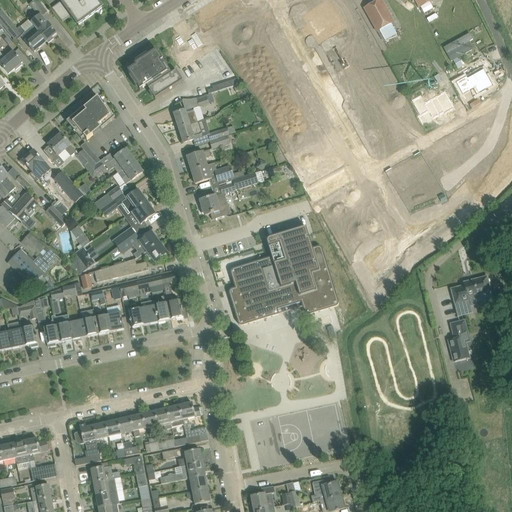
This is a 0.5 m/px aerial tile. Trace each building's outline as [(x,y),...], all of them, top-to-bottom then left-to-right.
[(47,12),(36,0),(34,0),(29,5),(39,16),(40,18),(42,16),(47,12)] [(79,26),(103,8),(97,0),(62,0),(61,1),(61,2),(52,8),(52,9),(62,23),(72,16),(73,18),(79,26)] [(259,0),(243,0),(248,7),(243,10),(249,21),(256,18),(253,13),(264,7),(259,0)] [(380,0),(365,9),(377,31),(393,23),(380,0)] [(228,2),(217,9),(229,27),(238,21),(241,25),(247,22),(240,11),(235,14),(228,2)] [(217,9),(207,15),(214,26),(209,30),(216,41),(222,37),(219,33),(229,27),(217,9)] [(0,22),(14,40),(16,38),(24,30),(20,26),(17,29),(2,10),(0,11),(0,22)] [(39,16),(30,23),(33,26),(34,28),(47,42),(48,43),(54,38),(53,37),(57,34),(50,26),(48,23),(42,16),(40,18),(39,16)] [(196,21),(185,29),(198,47),(209,40),(196,21)] [(34,53),(47,42),(34,28),(33,26),(24,34),(21,36),(26,42),(34,53)] [(175,35),(174,35),(187,55),(198,47),(185,29),(175,36),(175,35)] [(342,32),(327,41),(332,50),(347,41),(342,32)] [(470,34),(444,48),(452,62),(474,50),(469,42),(473,39),(470,34)] [(174,35),(163,43),(177,62),(187,55),(174,35)] [(263,40),(252,46),(256,53),(260,50),(266,60),(285,49),(279,38),(267,46),(263,40)] [(347,41),(332,50),(337,58),(352,49),(347,41)] [(285,49),(266,60),(271,70),(267,72),(271,79),(282,72),(279,67),(291,59),(285,49)] [(352,49),(337,58),(341,66),(356,58),(352,49)] [(170,71),(170,70),(157,50),(148,56),(149,57),(144,61),(142,58),(135,62),(136,63),(135,64),(136,66),(128,71),(131,76),(129,77),(133,83),(136,81),(139,86),(138,87),(140,90),(147,86),(147,85),(149,84),(151,87),(149,89),(150,91),(152,91),(155,95),(153,96),(154,97),(155,99),(183,81),(177,71),(172,74),(170,71)] [(22,63),(16,55),(14,53),(6,60),(0,52),(0,63),(0,64),(9,74),(22,63)] [(356,58),(341,66),(346,75),(348,74),(361,66),(356,58)] [(361,66),(348,74),(353,82),(368,74),(363,65),(361,66)] [(466,78),(456,84),(462,96),(473,90),(476,95),(492,86),(483,70),(467,79),(466,78)] [(283,74),(272,81),(275,87),(280,85),(285,94),(285,95),(305,83),(305,82),(305,83),(299,73),(286,80),(283,74)] [(368,74),(353,82),(357,90),(373,82),(368,74)] [(373,82),(357,90),(362,99),(378,91),(373,82)] [(285,94),(284,94),(290,105),(286,107),(290,113),(301,107),(298,101),(311,94),(305,83),(285,95),(285,94)] [(421,98),(413,102),(422,117),(430,113),(432,118),(443,112),(444,114),(454,108),(445,92),(424,103),(421,98)] [(104,105),(98,97),(88,106),(87,105),(67,122),(81,139),(84,137),(87,140),(93,135),(101,128),(101,129),(115,118),(106,104),(104,105)] [(200,108),(210,105),(207,98),(197,101),(200,108)] [(315,101),(299,111),(303,119),(320,109),(315,101)] [(409,107),(399,113),(410,133),(418,129),(411,117),(414,116),(409,107)] [(174,114),(179,129),(198,123),(193,108),(174,114)] [(320,109),(303,119),(307,126),(324,116),(320,109)] [(399,113),(388,119),(393,128),(396,126),(402,138),(410,133),(399,113)] [(324,116),(307,126),(311,133),(328,124),(324,116)] [(379,124),(368,131),(380,151),(391,144),(384,131),(390,128),(383,117),(377,120),(379,124)] [(198,123),(179,129),(184,143),(197,139),(202,137),(198,123)] [(328,124),(311,133),(316,141),(333,131),(328,124)] [(210,141),(228,135),(229,135),(227,129),(208,135),(210,141)] [(84,166),(88,171),(95,165),(83,151),(78,155),(76,152),(70,145),(71,145),(61,135),(56,139),(53,136),(47,142),(49,145),(49,146),(52,149),(58,156),(65,150),(71,157),(74,154),(84,166)] [(230,136),(229,136),(210,142),(213,149),(230,143),(230,144),(234,142),(232,137),(230,137),(230,136)] [(85,143),(81,147),(96,165),(100,162),(101,161),(85,143)] [(51,162),(58,156),(52,149),(45,155),(51,162)] [(114,168),(118,173),(135,161),(127,150),(118,156),(116,158),(111,161),(106,165),(109,171),(114,168)] [(29,153),(20,162),(24,167),(26,165),(32,173),(30,175),(37,183),(51,171),(44,163),(41,159),(38,156),(34,151),(30,155),(29,153)] [(191,171),(207,166),(205,159),(212,157),(210,151),(187,158),(191,171)] [(64,163),(58,156),(51,162),(59,170),(65,164),(64,163)] [(135,179),(143,173),(135,161),(118,173),(125,183),(126,185),(132,180),(132,181),(135,179)] [(101,163),(88,172),(93,179),(106,170),(105,169),(104,167),(101,163)] [(218,182),(228,179),(234,177),(231,167),(217,171),(214,164),(207,166),(191,171),(195,184),(212,179),(217,177),(218,182)] [(413,164),(394,175),(402,188),(420,178),(424,185),(435,178),(428,167),(418,173),(413,164)] [(0,183),(9,194),(16,188),(6,178),(8,176),(0,167),(0,183)] [(264,181),(261,172),(256,174),(255,174),(255,173),(244,177),(235,180),(232,181),(232,182),(233,183),(220,187),(222,194),(222,196),(223,196),(258,184),(258,183),(264,181)] [(63,173),(55,179),(76,203),(84,197),(63,173)] [(21,176),(16,181),(26,191),(31,186),(21,176)] [(8,195),(9,194),(0,183),(0,195),(3,199),(8,195)] [(100,211),(114,201),(123,194),(118,186),(108,194),(95,204),(100,211)] [(368,188),(360,193),(369,208),(377,204),(368,188)] [(142,195),(139,190),(128,198),(128,199),(122,203),(126,208),(130,214),(147,202),(147,201),(148,198),(145,195),(142,195)] [(360,193),(353,197),(362,213),(369,208),(360,193)] [(33,211),(39,205),(26,194),(20,201),(19,203),(11,212),(10,213),(22,223),(28,217),(30,218),(35,212),(33,211)] [(220,195),(200,201),(203,207),(201,208),(203,215),(205,215),(205,216),(211,214),(212,220),(231,214),(230,214),(226,201),(227,201),(226,200),(222,202),(220,195)] [(11,212),(19,203),(17,201),(14,198),(12,196),(10,198),(8,200),(8,199),(2,204),(11,212)] [(353,197),(345,201),(354,217),(362,213),(353,197)] [(62,216),(68,210),(58,201),(57,203),(53,207),(62,216)] [(105,218),(119,208),(114,201),(100,211),(105,218)] [(345,201),(338,205),(347,221),(354,217),(345,201)] [(148,203),(147,202),(130,214),(137,223),(139,226),(144,222),(145,222),(148,220),(156,214),(152,210),(153,209),(153,207),(151,203),(148,203)] [(338,205),(331,209),(340,225),(347,221),(338,205)] [(0,222),(9,231),(17,223),(18,222),(15,220),(15,219),(2,207),(1,208),(0,207),(0,222)] [(67,223),(61,217),(62,216),(53,207),(46,213),(61,229),(67,223)] [(331,209),(323,214),(332,230),(340,225),(331,209)] [(229,291),(228,292),(229,293),(237,322),(238,324),(239,324),(240,325),(241,325),(242,325),(279,314),(277,309),(301,302),(303,312),(304,313),(305,314),(306,315),(307,315),(308,315),(335,307),(337,306),(338,305),(338,303),(338,302),(323,250),(322,248),(321,248),(320,247),(319,247),(318,247),(313,248),(306,227),(270,238),(269,238),(268,239),(267,240),(267,241),(267,243),(272,257),(233,268),(232,268),(231,269),(230,270),(230,272),(230,273),(235,287),(231,288),(230,289),(229,290),(229,291)] [(136,234),(132,228),(112,241),(117,248),(136,234)] [(46,247),(30,233),(22,243),(38,257),(46,247)] [(141,241),(133,246),(138,252),(134,255),(137,259),(147,252),(159,243),(152,233),(147,236),(141,241)] [(85,234),(76,240),(82,248),(90,242),(85,234)] [(141,241),(136,234),(117,248),(122,254),(133,246),(141,241)] [(167,253),(159,243),(147,252),(155,262),(167,253)] [(96,264),(84,247),(75,254),(77,263),(79,275),(80,276),(96,264)] [(20,252),(16,256),(8,263),(32,287),(45,274),(20,251),(20,252)] [(94,272),(95,274),(97,283),(148,271),(146,263),(136,265),(135,259),(94,272)] [(71,268),(79,275),(77,263),(71,268)] [(170,284),(179,281),(178,274),(175,274),(168,276),(163,277),(164,285),(170,284)] [(89,275),(81,277),(84,290),(92,288),(89,275)] [(151,288),(164,285),(163,277),(149,280),(151,288)] [(493,300),(491,292),(487,277),(464,283),(465,286),(451,289),(455,305),(468,301),(470,306),(493,300)] [(149,280),(137,283),(138,291),(144,290),(151,288),(149,280)] [(120,287),(122,295),(128,294),(138,291),(137,283),(120,287)] [(63,287),(65,297),(72,295),(73,298),(78,296),(75,284),(75,285),(63,287)] [(65,297),(63,287),(62,287),(51,293),(52,301),(65,298),(64,297),(65,297)] [(118,288),(111,290),(114,301),(121,300),(118,288)] [(103,291),(94,293),(96,300),(100,299),(105,298),(103,291)] [(172,295),(166,296),(171,321),(184,318),(181,301),(173,302),(172,295)] [(155,306),(158,323),(171,321),(166,296),(162,297),(163,304),(155,306)] [(19,315),(17,306),(2,299),(4,310),(11,308),(13,316),(19,315)] [(38,319),(38,323),(45,321),(43,310),(42,310),(39,299),(34,301),(38,319)] [(31,321),(38,319),(34,301),(22,307),(18,307),(17,306),(19,315),(19,318),(30,316),(31,321)] [(141,303),(142,309),(146,326),(158,323),(155,306),(153,301),(141,303)] [(129,311),(131,319),(133,328),(146,326),(142,309),(129,311)] [(95,318),(94,313),(94,310),(86,312),(86,311),(81,313),(83,321),(86,338),(99,335),(95,318)] [(125,330),(123,320),(121,313),(108,315),(112,333),(125,330)] [(99,335),(112,333),(108,315),(95,318),(99,335)] [(61,343),(55,318),(55,316),(51,317),(53,327),(44,329),(46,336),(48,346),(49,348),(56,347),(55,344),(61,343)] [(62,322),(61,317),(55,318),(61,343),(73,340),(70,323),(62,325),(61,323),(62,322)] [(70,323),(73,340),(86,338),(83,321),(70,323)] [(454,363),(470,359),(465,343),(470,342),(464,321),(451,325),(455,340),(448,341),(454,363)] [(9,332),(13,349),(25,347),(22,329),(21,330),(20,323),(8,325),(9,332)] [(35,327),(26,329),(25,324),(21,325),(25,347),(31,346),(31,348),(38,347),(38,344),(36,334),(35,327)] [(333,326),(327,328),(331,340),(336,338),(333,326)] [(0,351),(13,349),(9,332),(2,334),(0,327),(0,351)] [(286,407),(355,396),(351,370),(302,379),(300,371),(296,372),(295,367),(311,365),(306,336),(282,340),(282,339),(251,344),(257,380),(285,375),(287,387),(283,387),(286,407)] [(207,435),(206,428),(191,432),(188,419),(200,417),(199,409),(194,410),(192,403),(179,406),(184,425),(187,438),(207,435)] [(167,409),(170,423),(171,428),(184,425),(179,406),(167,409)] [(164,431),(172,429),(171,428),(170,423),(167,409),(155,412),(159,429),(159,432),(164,431)] [(259,450),(262,468),(275,466),(274,459),(306,454),(306,451),(330,447),(329,446),(338,445),(332,409),(320,411),(321,420),(267,428),(266,423),(253,425),(256,443),(264,442),(265,449),(259,450)] [(155,412),(143,415),(146,429),(151,428),(153,430),(159,429),(155,412)] [(130,418),(134,432),(135,438),(140,436),(139,431),(146,429),(143,415),(130,418)] [(130,418),(118,420),(121,435),(134,432),(130,418)] [(106,423),(109,438),(121,435),(118,420),(106,423)] [(97,441),(109,438),(106,423),(93,426),(97,441)] [(82,433),(74,435),(76,441),(81,445),(85,444),(85,443),(89,442),(94,441),(97,441),(93,426),(86,428),(85,425),(80,426),(81,429),(82,433)] [(201,436),(187,438),(188,445),(202,442),(201,436)] [(187,439),(187,438),(182,439),(182,442),(175,444),(176,447),(188,445),(187,439)] [(34,462),(33,455),(48,451),(46,442),(38,444),(37,439),(25,441),(30,463),(34,462)] [(163,450),(176,447),(175,441),(174,439),(161,442),(163,450)] [(28,463),(30,463),(25,441),(13,444),(16,459),(16,462),(17,465),(18,465),(28,463)] [(131,442),(123,444),(125,449),(126,457),(138,454),(137,447),(133,448),(131,442)] [(146,453),(163,450),(161,442),(145,445),(146,453)] [(3,461),(16,459),(13,444),(0,447),(3,461)] [(87,452),(85,452),(86,458),(86,459),(87,464),(97,463),(101,462),(100,456),(99,449),(95,450),(91,451),(87,452)] [(118,459),(126,457),(124,449),(116,451),(118,459)] [(163,459),(178,457),(176,450),(162,453),(162,455),(163,459)] [(179,468),(181,467),(203,463),(200,450),(185,453),(186,459),(178,461),(179,468)] [(136,476),(145,474),(141,457),(123,460),(124,466),(134,464),(136,476)] [(86,458),(75,460),(76,467),(87,464),(86,459),(86,458)] [(90,466),(91,471),(93,484),(115,480),(120,479),(119,473),(112,474),(111,467),(110,467),(109,463),(90,466)] [(162,484),(190,479),(205,476),(203,463),(181,467),(183,475),(176,476),(176,474),(173,475),(172,474),(170,475),(169,475),(168,475),(167,477),(160,479),(162,484)] [(147,474),(154,472),(152,465),(146,466),(147,474)] [(31,469),(32,476),(46,473),(45,467),(31,469)] [(33,482),(47,479),(46,473),(32,476),(33,482)] [(147,486),(145,474),(136,476),(138,488),(147,486)] [(205,476),(190,479),(193,492),(208,489),(205,476)] [(8,479),(9,487),(17,486),(15,477),(8,479)] [(9,487),(8,479),(0,480),(0,486),(0,489),(9,487)] [(96,496),(109,494),(117,492),(115,480),(93,484),(96,496)] [(320,501),(320,502),(342,497),(338,482),(331,484),(330,480),(313,483),(315,496),(311,497),(313,503),(320,501)] [(298,491),(296,484),(296,483),(294,483),(287,485),(289,493),(289,494),(289,495),(291,504),(292,504),(292,505),(292,509),(299,507),(301,507),(297,491),(298,491)] [(33,502),(52,499),(49,486),(30,489),(33,502)] [(251,497),(254,511),(274,508),(273,500),(272,496),(271,494),(275,493),(274,490),(273,487),(261,490),(262,495),(251,497)] [(6,490),(1,491),(2,496),(4,508),(13,506),(12,500),(15,499),(13,488),(6,490)] [(208,489),(193,492),(195,505),(210,502),(208,489)] [(141,501),(149,500),(148,491),(139,493),(141,501)] [(117,505),(120,505),(117,492),(109,494),(96,496),(98,509),(112,506),(117,505)] [(289,495),(282,496),(284,506),(291,504),(289,495)] [(322,511),(333,511),(336,511),(345,509),(342,497),(320,502),(322,511)] [(52,499),(33,502),(34,511),(50,511),(54,511),(53,504),(56,504),(55,498),(52,499)] [(168,511),(168,507),(161,508),(159,499),(153,500),(154,511),(168,511)] [(151,511),(149,500),(141,501),(142,508),(143,511),(151,511)]
